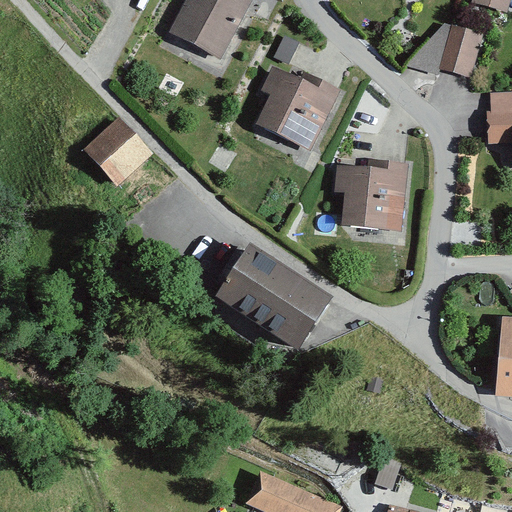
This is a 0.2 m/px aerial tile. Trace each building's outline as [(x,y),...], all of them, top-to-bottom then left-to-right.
[(179,0),(161,34),(209,61),(242,1),(239,0),(179,0)] [(476,0),(476,3),(509,11),(511,0),(476,0)] [(439,26),(401,69),(434,77),(435,71),(465,79),(476,36),(439,26)] [(247,127),(302,154),(333,92),(297,73),(292,82),(266,69),(254,93),(262,97),(247,127)] [(511,93),(484,95),(485,114),(478,114),(480,149),(504,147),(505,172),(511,171),(511,93)] [(118,185),(153,153),(121,119),(87,151),(118,185)] [(332,228),(393,234),(399,165),(358,161),(357,170),(328,168),(326,195),(335,196),(332,228)] [(330,300),(253,245),(217,296),(293,351),(330,300)] [(511,394),(511,317),(506,317),(502,394),(511,394)] [(374,481),(392,487),(401,460),(383,454),(374,481)] [(339,511),(341,507),(258,472),(246,504),(265,511),(339,511)]
